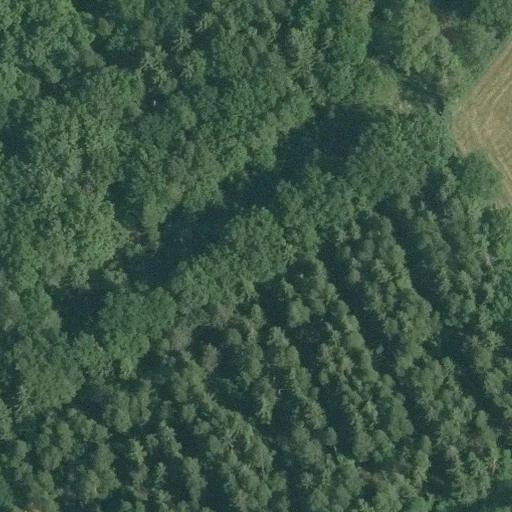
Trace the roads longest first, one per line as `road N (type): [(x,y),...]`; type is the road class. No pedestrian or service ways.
road 1 (track): [(0,417),(202,306),(437,156),(433,133),(363,0)]
road 2 (track): [(496,0),(415,96)]
